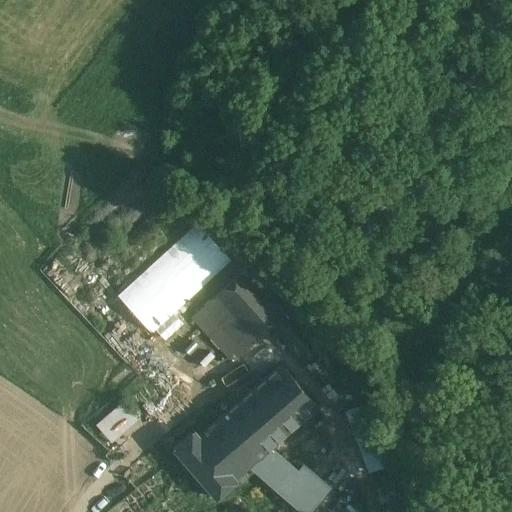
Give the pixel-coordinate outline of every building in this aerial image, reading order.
[(233,261),(195,220),(116,293),(155,334),(233,261)] [(287,310),(246,264),(192,312),(233,359),(287,310)] [(316,405),(280,361),(193,433),(230,477),(316,405)] [(111,443),(137,418),(120,399),(93,425),(111,443)] [(230,477),(193,433),(176,447),(212,491),(230,477)]
